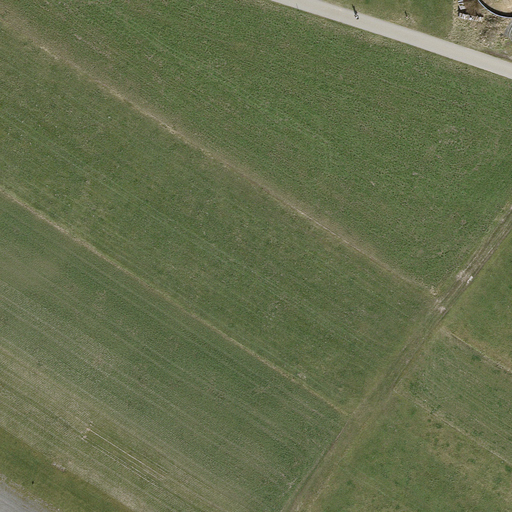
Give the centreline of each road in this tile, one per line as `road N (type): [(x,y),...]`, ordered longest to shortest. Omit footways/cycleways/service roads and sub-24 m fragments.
road 1 (track): [(511,217),(302,511)]
road 2 (unclassified): [(289,0),(511,71)]
